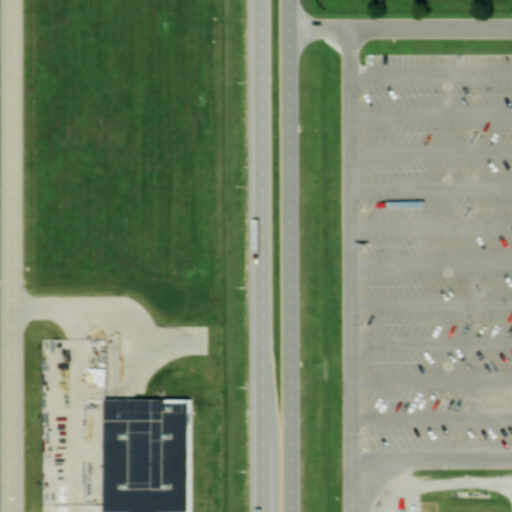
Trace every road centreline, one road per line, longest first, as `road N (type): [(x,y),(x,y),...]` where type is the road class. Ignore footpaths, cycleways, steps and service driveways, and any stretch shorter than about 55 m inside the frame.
road 1 (trunk): [(293,511),(289,0)]
road 2 (trunk): [(262,0),(264,511)]
road 3 (residential): [(11,0),(12,511)]
road 4 (residential): [(357,511),(352,30)]
road 5 (residential): [(511,25),(290,31)]
